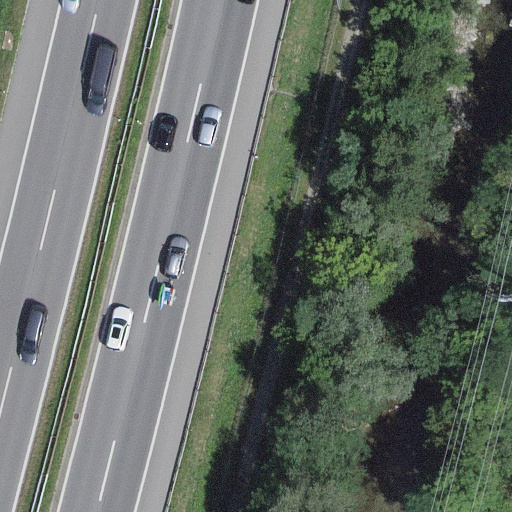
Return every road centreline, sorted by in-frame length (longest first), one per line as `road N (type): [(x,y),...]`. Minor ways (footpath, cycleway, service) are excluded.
road 1 (motorway): [(94,511),(217,0)]
road 2 (motorway): [(97,0),(0,407)]
